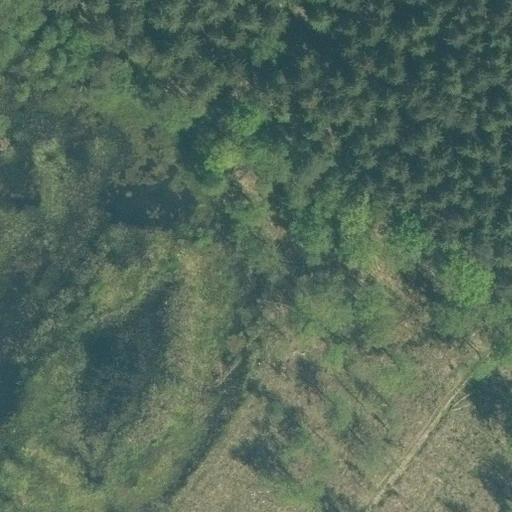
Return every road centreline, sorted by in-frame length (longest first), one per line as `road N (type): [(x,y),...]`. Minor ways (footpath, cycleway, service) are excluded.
road 1 (track): [(505,325),(208,113)]
road 2 (track): [(208,113),(53,0)]
road 3 (track): [(208,113),(293,0)]
